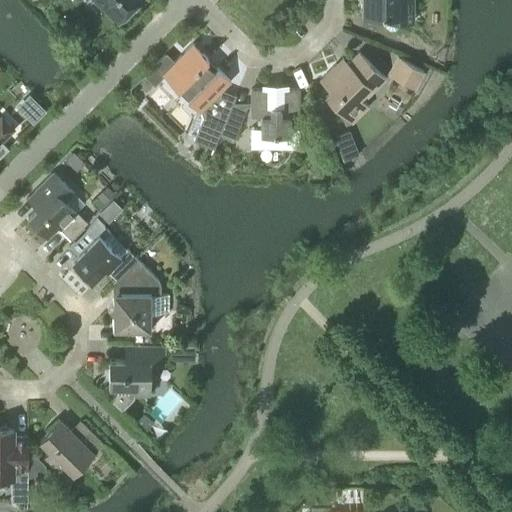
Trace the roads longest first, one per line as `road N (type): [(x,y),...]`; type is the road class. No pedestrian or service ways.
road 1 (residential): [(0,187),(184,0)]
road 2 (residential): [(0,388),(41,389),(76,353),(70,306),(26,264),(0,258)]
road 3 (residential): [(329,0),(329,24),(294,56),(250,55),(193,0)]
